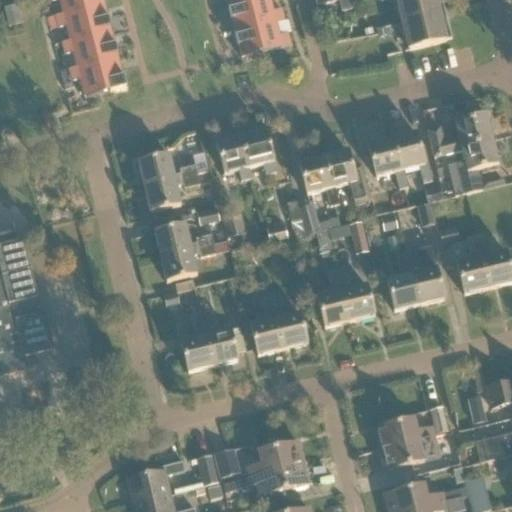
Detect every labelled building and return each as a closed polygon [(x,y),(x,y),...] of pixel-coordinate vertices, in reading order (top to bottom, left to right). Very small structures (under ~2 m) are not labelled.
[(50,0),(51,4),(59,2),(63,17),(104,6),(102,0),(50,0)] [(255,0),(228,7),(235,34),(276,24),(276,26),(284,24),(284,22),(281,12),(273,14),(269,0),(255,0)] [(326,0),(314,0),(317,9),(328,6),(326,0)] [(446,2),(445,0),(396,0),(409,53),(446,44),(435,0),(439,0),(441,3),(446,2)] [(58,31),(66,29),(70,44),(111,33),(104,6),(63,17),(55,19),(58,31)] [(17,9),(5,12),(9,29),(21,26),(17,9)] [(276,24),(235,34),(242,61),(291,49),(288,37),(280,39),(276,26),(276,24)] [(65,58),(73,56),(76,70),(118,60),(111,33),(70,44),(62,46),(65,58)] [(332,47),(326,48),(327,57),(334,56),(332,47)] [(80,82),(85,102),(126,91),(118,60),(76,70),(69,72),(72,84),(80,82)] [(434,162),(462,155),(461,151),(492,143),(486,119),(455,127),(459,142),(443,145),(440,131),(427,134),(434,162)] [(266,134),(241,140),(249,172),(263,168),(265,179),(276,176),(273,165),(274,165),(266,134)] [(417,137),(392,143),(400,175),(404,174),(419,170),(423,187),(432,185),(427,167),(424,168),(417,137)] [(249,172),(241,140),(216,147),(224,178),(238,174),(241,185),(252,182),(249,172)] [(400,175),(392,143),(367,150),(375,181),(394,176),(399,193),(408,191),(404,174),(400,175)] [(498,168),(492,143),(461,151),(462,155),(465,166),(448,170),(455,200),(482,194),(477,173),(498,168)] [(361,167),(352,169),(348,155),(323,161),(331,192),(335,191),(350,188),(355,209),(371,205),(361,167)] [(169,159),(138,166),(144,191),(197,179),(195,171),(195,169),(180,172),(181,177),(174,178),(169,159)] [(339,208),(335,191),(331,192),(323,161),(299,167),(306,198),(326,194),(330,211),(339,208)] [(197,179),(144,191),(150,216),(181,209),(176,189),(183,188),(184,192),(200,188),(198,180),(197,179)] [(300,201),(295,183),(283,187),(288,205),(300,201)] [(440,190),(425,194),(428,206),(443,202),(440,190)] [(391,198),(377,199),(378,215),(392,214),(391,198)] [(300,224),(297,212),(299,212),(297,204),(286,207),(291,226),(300,224)] [(429,208),(418,211),(422,231),(434,228),(429,208)] [(299,212),(297,212),(300,224),(304,239),(304,240),(320,236),(318,227),(313,209),(299,212)] [(217,211),(196,216),(199,229),(220,224),(217,211)] [(246,238),(241,219),(221,224),(226,243),(246,238)] [(394,219),(381,222),(384,235),(397,232),(394,219)] [(337,221),(318,227),(320,236),(328,234),(327,232),(339,229),(337,221)] [(300,224),(291,226),(295,241),(304,239),(300,224)] [(355,258),(367,255),(360,225),(348,228),(355,258)] [(154,236),(160,261),(214,248),(211,238),(196,242),(197,246),(190,248),(185,228),(154,236)] [(455,232),(441,235),(443,245),(458,242),(455,232)] [(328,236),(316,239),(319,250),(331,247),(328,236)] [(476,240),(489,293),(511,287),(511,279),(506,256),(487,261),(485,254),(489,253),(486,237),(476,240)] [(397,239),(386,241),(389,255),(400,252),(397,239)] [(489,293),(476,240),(466,242),(470,257),(474,256),(476,263),(456,268),(464,299),(489,293)] [(216,258),(214,248),(160,261),(166,286),(197,279),(192,259),(199,257),(200,262),(216,258)] [(431,250),(416,253),(406,256),(419,309),(444,303),(437,273),(431,250)] [(419,309),(406,256),(396,258),(400,274),(404,273),(406,280),(386,285),(394,315),(419,309)] [(346,270),(337,272),(349,326),(375,320),(367,289),(348,294),(346,287),(350,286),(346,270)] [(324,332),(349,326),(337,272),(327,275),(331,290),(335,289),(337,296),(317,301),(324,332)] [(178,305),(176,297),(164,300),(166,308),(178,305)] [(270,301),(282,354),(307,348),(300,318),(281,322),(279,315),(283,314),(279,299),(270,301)] [(282,354),(270,301),(260,303),(264,319),(268,318),(270,325),(250,330),(257,360),(282,354)] [(210,315),(200,317),(213,371),(238,365),(231,334),(211,339),(209,332),(214,331),(210,315)] [(187,376),(213,371),(200,317),(190,319),(194,335),(198,334),(200,341),(180,346),(187,376)] [(16,391),(11,367),(0,369),(0,393),(1,396),(4,411),(9,409),(20,407),(16,391)] [(511,408),(511,411),(511,385),(487,391),(492,412),(511,408)] [(479,400),(468,403),(471,416),(483,413),(479,400)] [(430,414),(436,438),(448,435),(442,411),(430,414)] [(374,432),(379,454),(434,440),(432,432),(417,436),(414,423),(374,432)] [(511,436),(474,446),(479,467),(511,459),(511,436)] [(434,440),(379,454),(384,475),(424,465),(439,462),(436,449),(434,440)] [(248,481),(303,467),(298,446),(258,456),(261,469),(246,472),(248,481)] [(232,479),(226,454),(213,458),(220,482),(232,479)] [(218,487),(211,459),(196,463),(203,491),(218,487)] [(126,484),(132,508),(170,499),(165,480),(184,475),(182,466),(160,471),(161,475),(126,484)] [(303,467),(248,481),(250,489),(266,485),(269,498),(282,495),(309,488),(303,467)] [(237,484),(223,487),(225,496),(240,493),(237,484)] [(220,489),(207,493),(211,504),(223,501),(220,489)] [(387,511),(421,511),(444,507),(442,498),(426,502),(423,489),(384,499),(387,511)] [(473,511),(484,508),(480,490),(469,493),(473,511)] [(456,494),(442,498),(444,507),(458,503),(463,501),(467,500),(465,492),(456,494)] [(282,495),(269,498),(270,504),(283,501),(282,495)] [(173,511),(170,499),(132,508),(133,511),(173,511)] [(460,511),(458,503),(444,507),(421,511),(460,511)]
